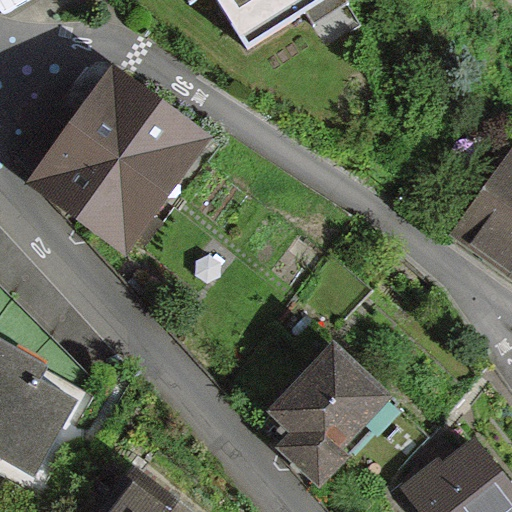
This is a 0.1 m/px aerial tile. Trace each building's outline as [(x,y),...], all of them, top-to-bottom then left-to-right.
[(314,3),(311,0),(176,0),(215,63),(314,3)] [(126,240),(198,140),(113,79),(41,179),(126,240)] [(511,172),(494,160),(442,232),(511,281),(511,172)] [(0,460),(32,479),(75,402),(38,382),(44,371),(0,345),(0,460)] [(325,470),(386,401),(334,355),(273,424),(325,470)] [(507,511),(511,509),(511,504),(475,452),(418,492),(431,511),(507,511)] [(181,511),(137,478),(111,511),(181,511)]
